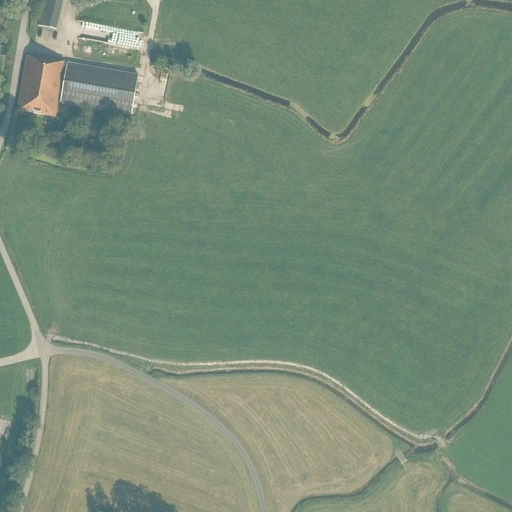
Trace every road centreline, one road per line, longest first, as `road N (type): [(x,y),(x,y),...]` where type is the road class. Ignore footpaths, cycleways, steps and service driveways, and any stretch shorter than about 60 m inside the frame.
road 1 (unclassified): [(264,511),(241,451),(207,416),(113,362),(42,350),(0,244)]
road 2 (unclassified): [(0,142),(27,0)]
